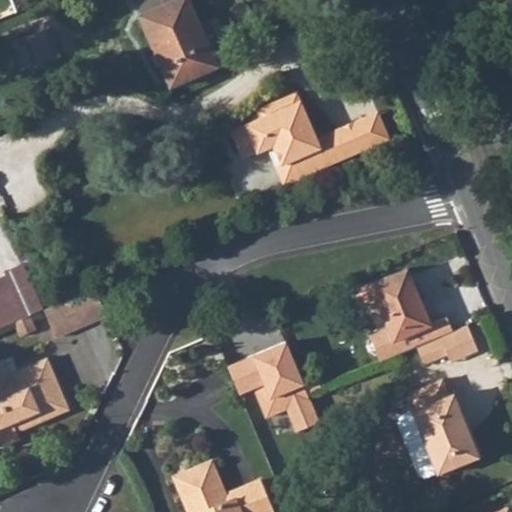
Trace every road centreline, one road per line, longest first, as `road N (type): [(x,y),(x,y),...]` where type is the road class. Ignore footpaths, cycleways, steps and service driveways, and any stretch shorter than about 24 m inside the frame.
road 1 (residential): [(55,511),(95,463),(172,307),(205,270),(254,244),(463,196)]
road 2 (unknown): [(349,0),(273,74),(223,101),(0,128)]
road 3 (tertiary): [(387,0),(463,196)]
road 4 (tertiary): [(463,196),(511,311)]
